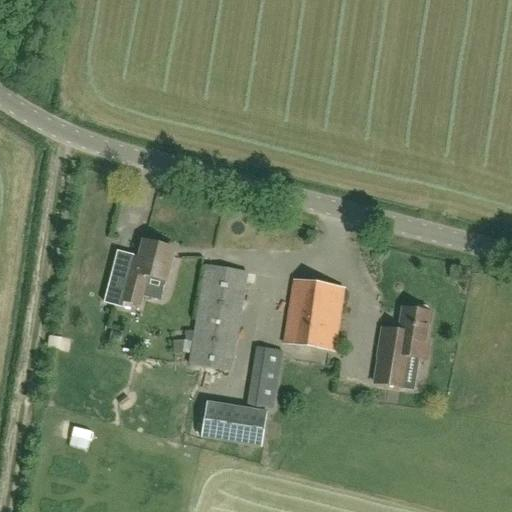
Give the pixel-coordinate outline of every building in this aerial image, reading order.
[(173,251),(164,249),(164,246),(162,242),(152,240),(149,242),(148,245),(144,244),(140,259),(135,257),(125,255),(118,253),(104,304),(112,306),(122,309),(123,305),(138,309),(144,289),(146,279),(164,284),(165,284),(173,251)] [(207,268),(190,367),(230,374),(247,275),(207,268)] [(293,283),(284,346),(334,353),(343,290),(293,283)] [(400,332),(383,330),(379,357),(380,357),(377,384),(404,388),(405,387),(400,386),(403,360),(408,361),(409,357),(427,359),(430,341),(427,340),(431,313),(429,312),(429,309),(427,306),(418,305),(415,307),(415,310),(403,309),(400,332)] [(256,349),(254,362),(246,408),(275,412),(284,353),(256,349)] [(268,413),(246,411),(206,404),(201,441),(262,451),(268,415),(268,413)]
